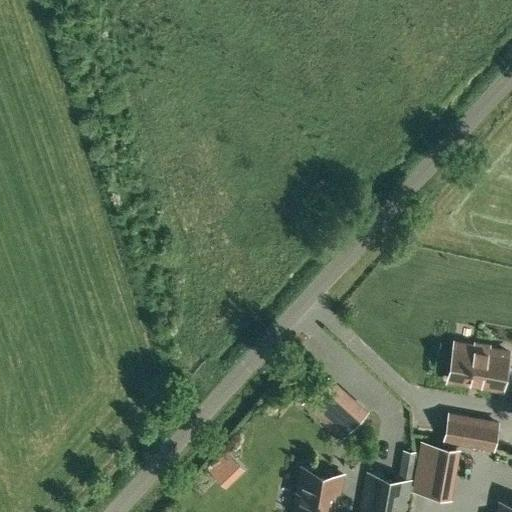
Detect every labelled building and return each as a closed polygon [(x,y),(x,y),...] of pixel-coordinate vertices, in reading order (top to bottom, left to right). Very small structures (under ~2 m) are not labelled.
[(449,378),(471,382),(472,379),(480,380),(479,384),(502,388),(508,351),(489,348),(489,345),(475,343),(474,345),(455,342),(449,378)] [(342,412),(354,423),(364,411),(353,400),(342,412)] [(497,422),(450,414),(445,438),(493,447),(497,422)] [(418,452),(403,449),(398,475),(413,477),(418,452)] [(336,511),(338,503),(334,503),(336,491),(340,492),(343,474),(301,467),(293,511),(336,511)] [(367,471),(360,511),(405,511),(411,479),(367,471)] [(454,479),(422,473),(419,490),(451,496),(454,479)] [(511,511),(511,503),(500,501),(497,511),(511,511)]
